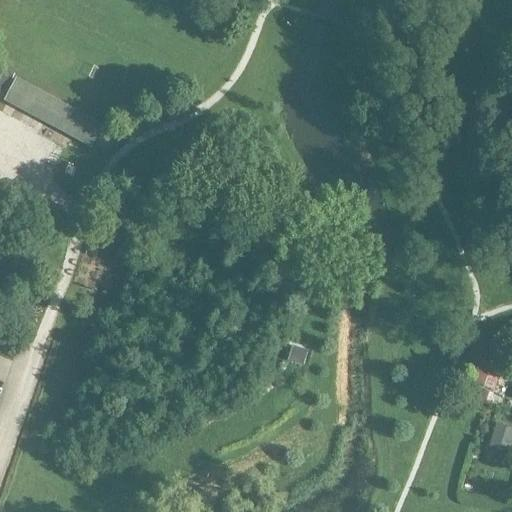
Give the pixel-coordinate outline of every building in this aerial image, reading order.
[(4,69),(0,76),(0,95),(3,97),(15,75),(4,69)] [(18,79),(7,99),(90,144),(101,124),(18,79)] [(118,244),(143,252),(157,209),(133,201),(124,224),(103,217),(99,229),(120,236),(118,244)] [(502,369),(481,361),(473,384),(494,391),(502,369)] [(484,393),(481,404),(489,407),(493,396),(484,393)] [(489,447),(510,454),(511,447),(511,429),(496,424),(489,447)]
